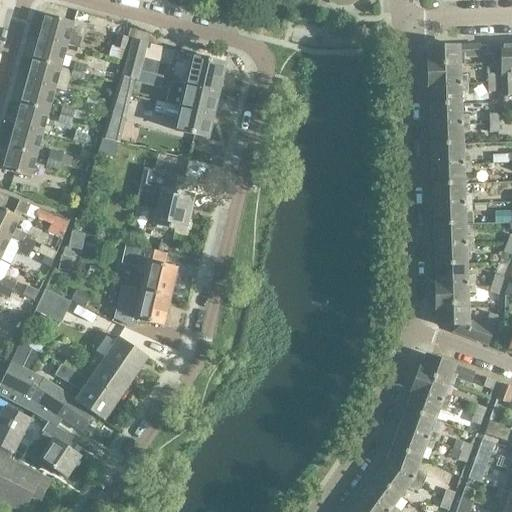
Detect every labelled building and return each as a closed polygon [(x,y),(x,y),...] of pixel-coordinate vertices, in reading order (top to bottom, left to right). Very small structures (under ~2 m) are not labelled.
[(80,39),(69,36),(73,23),(45,16),(39,38),(67,46),(77,49),(80,39)] [(123,51),(127,38),(117,36),(114,48),(123,51)] [(39,38),(33,60),(61,68),(67,46),(39,38)] [(122,77),(134,80),(136,80),(146,44),(132,40),(122,77)] [(511,45),(501,46),(502,95),(511,95),(511,80),(511,45)] [(428,63),(428,67),(459,66),(464,65),(464,57),(477,56),(477,46),(429,48),(429,63),(428,63)] [(485,55),(495,55),(494,46),(485,46),(485,55)] [(193,58),(187,82),(218,90),(223,65),(193,58)] [(33,60),(27,82),(55,89),(66,93),(69,80),(71,72),(60,69),(61,68),(33,60)] [(74,63),(71,72),(84,76),(87,67),(74,63)] [(430,86),(467,85),(467,76),(459,76),(459,66),(428,67),(428,86),(430,85),(430,86)] [(82,84),(84,76),(71,72),(69,80),(82,84)] [(486,74),(487,83),(496,83),(495,74),(486,74)] [(116,91),(130,94),(134,80),(122,77),(119,80),(116,91)] [(174,80),(168,103),(212,114),(218,90),(187,82),(174,80)] [(27,82),(21,104),(49,111),(55,89),(27,82)] [(496,92),(496,83),(487,83),(487,93),(496,92)] [(430,86),(431,106),(460,105),(460,94),(467,94),(467,85),(430,86)] [(116,91),(112,106),(126,110),(130,94),(116,91)] [(155,112),(179,117),(175,131),(206,139),(212,114),(168,103),(157,101),(155,112)] [(15,125),(43,133),(49,111),(21,104),(15,125)] [(460,117),(460,105),(431,106),(432,126),(468,125),(468,116),(460,117)] [(61,107),(59,116),(72,119),(74,111),(61,107)] [(488,114),(488,124),(497,124),(497,114),(488,114)] [(69,128),(72,119),(59,116),(57,124),(69,128)] [(497,133),(497,124),(488,124),(488,134),(497,133)] [(15,125),(9,147),(37,155),(43,133),(15,125)] [(432,126),(432,146),(462,145),(461,134),(469,133),(468,125),(432,126)] [(462,145),(432,146),(433,165),(470,164),(470,156),(462,156),(462,145)] [(37,155),(9,147),(2,170),(31,177),(37,155)] [(49,151),(47,160),(61,164),(63,155),(49,151)] [(58,172),(61,164),(47,160),(45,168),(58,172)] [(433,165),(434,185),(463,184),(463,172),(470,172),(470,164),(433,165)] [(185,231),(193,196),(181,193),(184,179),(143,170),(136,202),(158,207),(155,224),(185,231)] [(435,205),(471,204),(471,196),(463,196),(463,184),(434,185),(435,205)] [(39,209),(20,202),(16,210),(51,226),(48,233),(62,239),(68,223),(38,211),(39,209)] [(435,205),(435,225),(464,224),(464,212),(472,212),(471,204),(435,205)] [(26,234),(15,229),(20,218),(0,208),(0,234),(10,239),(21,245),(25,237),(26,234)] [(436,245),(473,244),(473,235),(465,236),(464,224),(435,225),(436,245)] [(0,234),(0,259),(10,239),(0,234)] [(21,245),(32,250),(36,242),(25,237),(21,245)] [(436,245),(437,265),(466,264),(466,252),(473,252),(473,244),(436,245)] [(32,250),(21,245),(17,252),(28,257),(32,250)] [(170,297),(176,269),(164,266),(166,255),(125,245),(121,263),(137,267),(141,274),(145,275),(142,291),(170,297)] [(511,257),(511,253),(511,247),(506,245),(502,254),(511,257)] [(81,255),(66,249),(58,268),(72,274),(81,255)] [(438,284),(474,283),(474,276),(467,276),(466,264),(437,265),(438,284)] [(493,276),(491,285),(500,288),(503,279),(493,276)] [(4,278),(0,286),(12,291),(16,284),(4,278)] [(475,291),(474,283),(438,284),(436,284),(437,309),(438,309),(468,307),(467,291),(475,291)] [(498,297),(500,288),(491,285),(488,294),(498,297)] [(0,294),(9,299),(12,291),(0,286),(0,294)] [(39,292),(27,286),(23,296),(34,302),(39,292)] [(163,326),(170,297),(142,291),(122,286),(114,321),(133,330),(135,319),(163,326)] [(46,291),(41,302),(66,313),(71,303),(46,291)] [(61,324),(66,313),(41,302),(36,312),(61,324)] [(452,331),(464,335),(487,343),(492,330),(468,322),(468,307),(438,309),(439,325),(451,325),(452,331)] [(486,324),(493,326),(494,326),(498,316),(490,313),(486,324)] [(104,360),(133,380),(147,358),(119,339),(104,360)] [(11,364),(23,369),(32,350),(20,345),(11,364)] [(419,369),(418,373),(448,383),(453,385),(456,376),(470,381),(473,373),(426,356),(421,369),(419,369)] [(133,380),(104,360),(90,381),(119,400),(133,380)] [(0,396),(49,422),(54,424),(60,415),(83,431),(95,414),(76,401),(44,380),(23,369),(11,364),(0,385),(0,396)] [(413,392),(449,404),(451,397),(444,394),(448,383),(418,373),(411,391),(413,392)] [(496,381),(487,378),(484,386),(493,389),(496,381)] [(76,401),(95,414),(105,421),(119,400),(90,381),(76,401)] [(509,403),(511,394),(511,386),(502,383),(496,399),(509,403)] [(413,392),(406,410),(434,421),(438,409),(446,412),(449,404),(413,392)] [(489,418),(502,423),(509,403),(496,399),(489,418)] [(462,410),(474,415),(483,418),(486,408),(465,401),(462,410)] [(41,499),(50,481),(8,461),(29,419),(6,408),(0,420),(0,499),(24,511),(32,495),(41,499)] [(400,429),(435,442),(438,435),(430,432),(434,421),(406,410),(400,429)] [(480,426),(483,418),(474,415),(471,423),(480,426)] [(511,428),(511,425),(502,423),(489,418),(484,433),(508,441),(511,428)] [(81,456),(72,451),(79,440),(54,424),(49,422),(42,434),(45,436),(35,458),(42,461),(67,477),(81,456)] [(400,429),(393,448),(421,458),(425,447),(432,450),(435,442),(400,429)] [(463,443),(460,452),(469,455),(472,446),(463,443)] [(475,457),(491,463),(495,452),(479,446),(475,457)] [(421,458),(393,448),(386,464),(424,484),(427,476),(424,473),(424,471),(417,469),(421,458)] [(460,452),(457,461),(466,464),(469,455),(460,452)] [(475,457),(471,468),(487,474),(491,463),(475,457)] [(386,464),(376,479),(399,496),(406,487),(413,491),(414,489),(418,492),(424,484),(386,464)] [(499,488),(510,492),(511,492),(511,481),(502,478),(499,488)] [(364,495),(387,511),(397,511),(399,510),(393,505),(399,496),(376,479),(364,495)] [(473,491),(464,488),(461,496),(470,499),(473,491)] [(446,490),(443,499),(452,503),(455,494),(446,490)] [(387,511),(364,495),(353,511),(354,511),(387,511)] [(470,511),(474,501),(470,499),(461,496),(455,511),(470,511)] [(449,511),(452,503),(443,499),(439,509),(449,511)]
